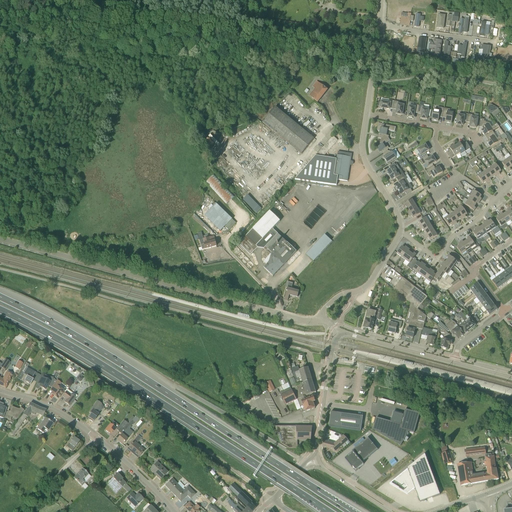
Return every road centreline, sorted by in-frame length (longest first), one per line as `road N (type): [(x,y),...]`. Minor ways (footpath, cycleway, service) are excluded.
road 1 (motorway): [(350,511),(89,342),(0,295)]
road 2 (motorway): [(0,310),(90,358),(328,511)]
road 3 (unclassified): [(329,366),(312,362),(306,350),(0,268)]
road 4 (unclassified): [(318,320),(0,238)]
road 5 (residential): [(495,198),(436,257),(399,230)]
road 6 (unclassified): [(318,320),(334,298),(368,284),(399,230)]
road 7 (unclassified): [(399,230),(361,155),(365,114)]
road 8 (tertiary): [(454,362),(337,332)]
